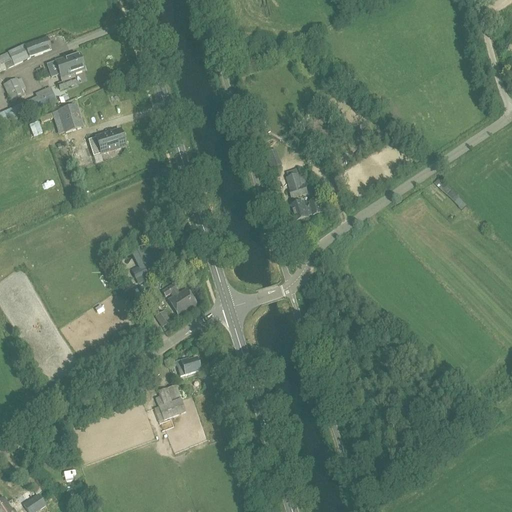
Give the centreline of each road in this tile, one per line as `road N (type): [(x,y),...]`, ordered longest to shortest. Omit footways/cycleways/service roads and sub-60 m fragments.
road 1 (secondary): [(228,308),(131,0)]
road 2 (unclassified): [(289,287),(331,237),(509,117)]
road 3 (unclassified): [(0,453),(228,308)]
road 4 (secondary): [(292,511),(228,308)]
road 5 (unclassified): [(229,92),(289,287)]
road 6 (unknown): [(126,21),(0,76)]
road 7 (unclassified): [(509,117),(478,0)]
